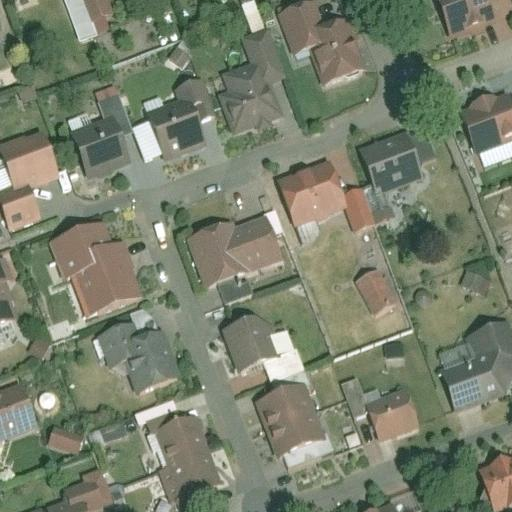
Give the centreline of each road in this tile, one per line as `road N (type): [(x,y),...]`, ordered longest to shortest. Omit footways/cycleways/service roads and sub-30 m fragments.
road 1 (residential): [(410,98),(149,194),(269,511)]
road 2 (residential): [(277,511),(511,423)]
